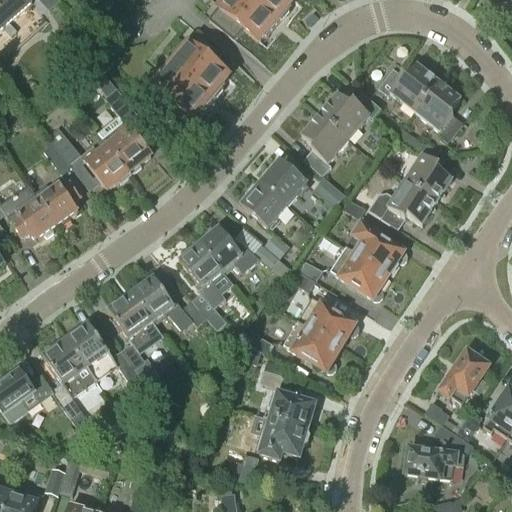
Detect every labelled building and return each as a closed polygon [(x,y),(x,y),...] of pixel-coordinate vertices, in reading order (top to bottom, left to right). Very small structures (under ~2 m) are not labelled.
[(0,0),(0,34),(32,6),(25,0),(0,0)] [(291,0),(229,0),(209,23),(234,45),(244,33),(259,46),(264,39),(267,41),(291,12),(289,10),(295,3),(291,0)] [(200,119),(225,90),(223,88),(228,82),(214,69),(223,58),(198,37),(143,102),(168,123),(177,112),(192,124),(198,117),(200,119)] [(391,98),(416,117),(438,87),(416,70),(406,83),(393,73),(378,93),(388,101),(391,98)] [(461,105),(438,87),(416,117),(440,136),(437,140),(447,148),(463,128),(451,118),(461,105)] [(103,143),(105,146),(131,179),(141,171),(140,170),(152,160),(127,129),(138,120),(116,93),(104,103),(118,120),(97,137),(103,143)] [(319,122),(347,146),(369,121),(372,124),(381,114),(362,98),(351,110),(338,99),(319,122)] [(347,146),(319,122),(302,141),(314,152),(303,165),(323,181),(332,171),(328,168),(347,146)] [(70,170),(81,161),(81,160),(67,143),(58,132),(47,141),(49,144),(50,144),(53,147),(70,170)] [(121,187),(131,179),(105,146),(103,143),(90,153),(92,157),(83,164),(108,195),(119,186),(121,187)] [(70,170),(53,147),(50,144),(49,144),(45,148),(48,152),(44,155),(61,180),(72,172),(70,170)] [(424,150),(417,144),(411,151),(419,158),(424,150)] [(405,188),(436,208),(452,184),(438,175),(447,161),(426,147),(424,150),(419,158),(423,160),(405,188)] [(260,188),(288,212),(308,189),(281,165),(260,188)] [(324,182),(313,195),(329,208),(339,195),(324,182)] [(34,198),(57,231),(78,216),(73,208),(81,203),(70,187),(62,193),(59,189),(57,191),(55,188),(49,192),(46,189),(34,198)] [(288,212),(260,188),(241,210),(268,234),(288,212)] [(395,203),(391,200),(387,197),(378,199),(368,215),(398,235),(407,221),(422,231),(436,208),(405,188),(395,203)] [(36,246),(57,231),(34,198),(28,189),(0,209),(7,218),(6,219),(23,244),(30,238),(36,246)] [(349,204),(342,214),(359,225),(366,214),(349,204)] [(388,281),(397,268),(400,269),(402,269),(405,267),(406,265),(407,262),(407,261),(404,257),(361,230),(346,253),(388,281)] [(220,232),(198,250),(222,278),(234,268),(243,278),(259,265),(270,274),(272,272),(279,265),(261,250),(253,259),(239,248),(235,251),(220,232)] [(275,238),(264,251),(280,264),(290,251),(275,238)] [(212,286),(222,278),(198,250),(179,265),(202,293),(199,296),(208,306),(199,314),(207,323),(217,335),(227,327),(214,313),(226,304),(212,286)] [(380,294),(388,281),(346,253),(330,277),(373,304),(376,306),(378,305),(381,304),(383,301),(383,298),(382,295),(380,294)] [(291,276),(279,265),(272,272),(284,284),(291,276)] [(299,274),(317,285),(323,276),(305,265),(299,274)] [(299,276),(291,287),(309,298),(316,287),(299,276)] [(133,297),(154,327),(167,318),(183,336),(193,327),(197,331),(207,323),(199,314),(192,306),(182,314),(169,298),(167,300),(154,282),(133,297)] [(153,328),(154,327),(133,297),(108,315),(132,348),(140,360),(163,343),(153,328)] [(298,328),(341,354),(349,340),(351,341),(353,342),(356,340),(358,338),(359,335),(357,332),(356,330),(312,304),(298,328)] [(117,371),(112,363),(109,359),(110,358),(89,328),(68,343),(98,385),(117,371)] [(335,368),(333,366),(341,354),(298,328),(284,351),(327,377),(331,378),(334,377),(336,374),(337,372),(336,369),(335,368)] [(254,338),(248,349),(266,359),(272,349),(254,338)] [(61,388),(51,396),(53,398),(56,402),(70,422),(72,425),(82,417),(81,414),(73,403),(98,385),(68,343),(55,352),(52,351),(46,355),(46,359),(42,361),(61,388)] [(132,348),(122,355),(136,374),(146,367),(140,360),(132,348)] [(140,382),(136,374),(122,355),(112,363),(117,371),(130,389),(140,382)] [(468,357),(440,397),(449,403),(450,402),(462,410),(489,371),(468,357)] [(261,388),(280,394),(283,382),(283,381),(285,372),(267,367),(265,376),(261,388)] [(0,413),(10,428),(29,415),(40,407),(53,398),(51,396),(41,382),(30,390),(20,377),(0,391),(0,413)] [(498,429),(511,438),(511,436),(511,395),(509,393),(483,433),(492,439),(498,429)] [(271,424),(308,436),(311,424),(314,422),(316,416),(315,413),(316,409),(278,398),(274,414),(267,412),(264,423),(270,425),(271,424)] [(425,419),(442,430),(442,431),(449,420),(432,409),(425,419)] [(478,429),(482,423),(472,417),(469,422),(478,429)] [(468,422),(457,439),(467,447),(479,430),(478,429),(469,422),(468,422)] [(271,424),(270,425),(260,460),(280,466),(282,457),(300,463),(304,450),(307,448),(309,442),(307,438),(308,436),(271,424)] [(454,439),(442,431),(442,430),(436,439),(466,461),(472,452),(454,439)] [(409,453),(405,479),(452,486),(454,471),(464,473),(465,461),(443,445),(441,458),(409,453)] [(230,464),(224,486),(231,485),(231,486),(252,487),(259,463),(244,458),(241,467),(230,464)] [(65,478),(60,498),(72,502),(83,464),(71,460),(65,478)] [(58,501),(60,498),(65,478),(53,474),(46,497),(58,501)] [(0,511),(7,511),(12,500),(0,495),(0,490),(1,487),(0,486),(0,511)] [(12,500),(7,511),(36,511),(40,500),(28,496),(25,504),(12,500)] [(144,511),(147,498),(135,496),(131,511),(144,511)] [(147,498),(144,511),(157,511),(160,501),(147,498)] [(221,501),(222,511),(235,511),(235,499),(232,500),(221,501)]
